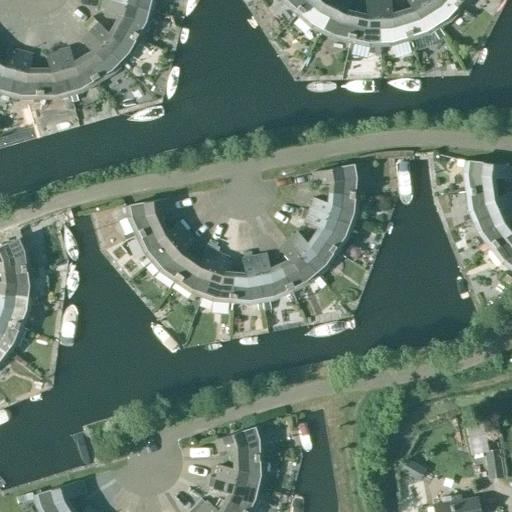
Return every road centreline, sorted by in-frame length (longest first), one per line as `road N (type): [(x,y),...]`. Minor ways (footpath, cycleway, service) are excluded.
road 1 (residential): [(0,226),(115,186),(225,161),(355,141),(511,145)]
road 2 (residential): [(136,449),(294,398),(478,357),(511,328)]
